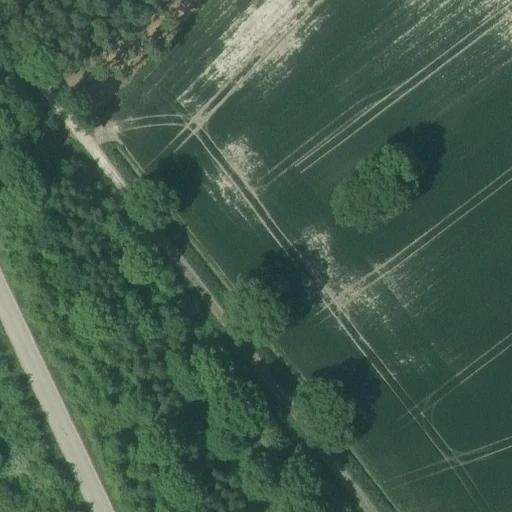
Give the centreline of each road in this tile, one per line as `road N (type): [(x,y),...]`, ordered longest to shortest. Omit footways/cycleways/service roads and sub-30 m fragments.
road 1 (track): [(370,511),(0,28)]
road 2 (unclassified): [(101,511),(0,307)]
